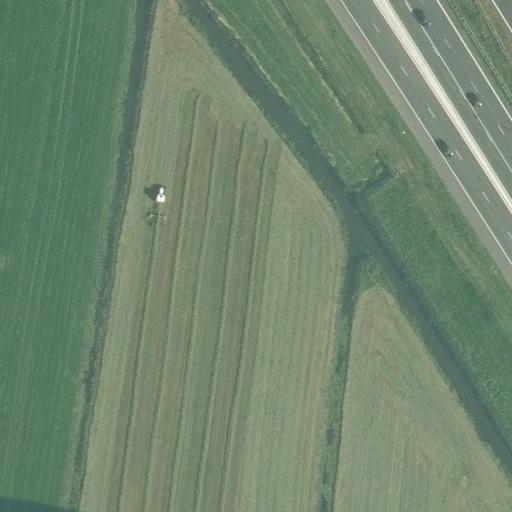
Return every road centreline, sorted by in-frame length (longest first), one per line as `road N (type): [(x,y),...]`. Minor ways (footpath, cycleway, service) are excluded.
road 1 (motorway): [(353,0),(511,243)]
road 2 (motorway): [(409,0),(511,168)]
